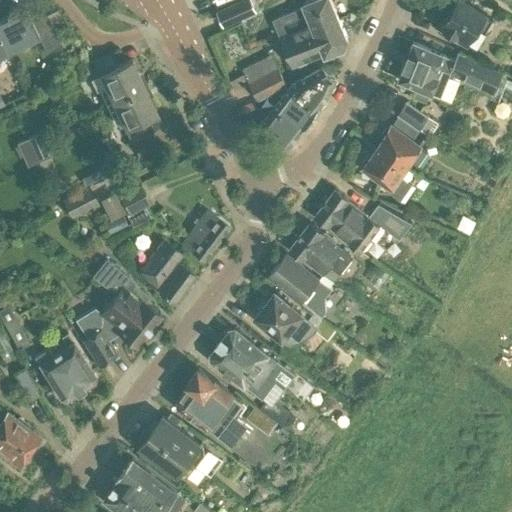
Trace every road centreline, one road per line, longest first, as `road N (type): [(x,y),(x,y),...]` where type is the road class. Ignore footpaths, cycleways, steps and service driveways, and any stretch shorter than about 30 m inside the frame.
road 1 (residential): [(44,511),(257,228),(262,183)]
road 2 (residential): [(262,183),(322,134),(389,0)]
road 3 (residential): [(170,22),(262,183)]
road 4 (residential): [(61,0),(108,42),(170,22)]
